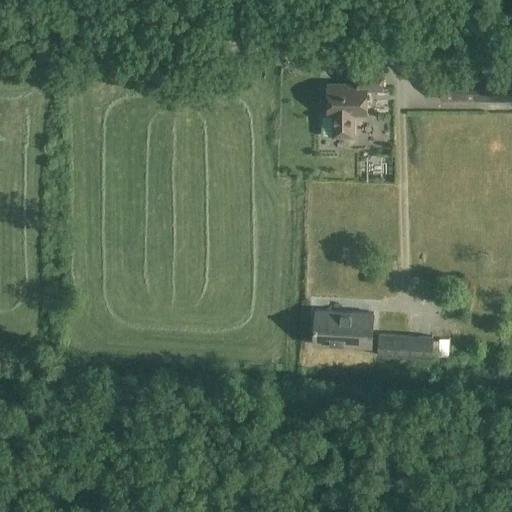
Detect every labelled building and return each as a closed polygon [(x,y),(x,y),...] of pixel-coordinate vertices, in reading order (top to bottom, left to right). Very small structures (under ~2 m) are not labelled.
[(329,117),(332,117),(332,137),(355,137),(355,117),(368,117),(368,93),(382,93),(382,71),(359,71),(359,87),(329,87),(329,117)] [(481,77),(440,78),(441,101),(482,100),(481,80),(481,77)] [(511,79),(481,80),(482,100),(511,99),(511,79)] [(398,185),(397,173),(383,175),(385,187),(398,185)] [(455,292),(440,291),(439,304),(454,305),(455,292)] [(314,344),(372,347),(373,313),(316,310),(314,344)] [(432,358),(433,337),(378,334),(377,355),(432,358)]
